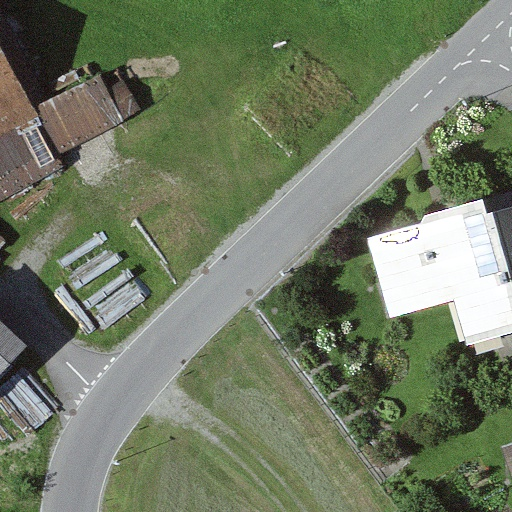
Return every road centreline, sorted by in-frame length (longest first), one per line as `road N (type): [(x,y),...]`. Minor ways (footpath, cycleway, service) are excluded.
road 1 (residential): [(73,511),(94,429),(133,378),(453,69),(495,48)]
road 2 (track): [(291,511),(222,439),(133,378)]
